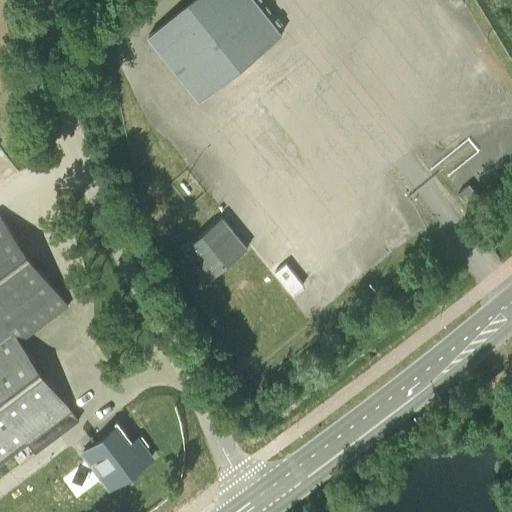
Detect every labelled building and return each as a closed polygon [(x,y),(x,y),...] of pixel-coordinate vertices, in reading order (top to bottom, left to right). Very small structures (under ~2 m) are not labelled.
[(252,0),(197,0),(146,42),(199,108),(282,38),(275,29),(265,16),(252,0)] [(465,3),(462,0),(450,0),(457,9),(465,3)] [(476,190),(475,188),(470,182),(464,187),(458,192),(465,200),(476,190)] [(208,279),(247,248),(221,217),(182,249),(208,279)] [(35,453),(78,421),(70,411),(71,411),(18,343),(65,306),(0,221),(0,465),(28,444),(35,453)] [(271,271),(295,302),(307,293),(283,262),(271,271)] [(113,485),(152,456),(155,454),(154,453),(152,455),(142,442),(136,447),(119,424),(86,449),(113,485)]
